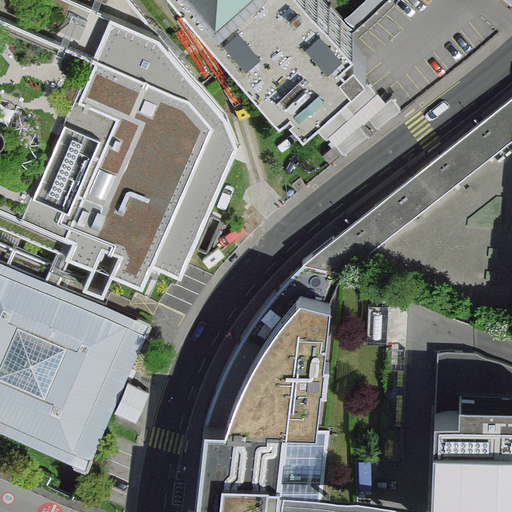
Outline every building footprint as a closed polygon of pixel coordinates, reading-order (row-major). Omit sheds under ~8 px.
[(0,0),(0,221),(70,251),(66,259),(95,271),(87,290),(104,299),(114,278),(142,290),(153,266),(180,279),(236,145),(226,112),(131,0),(0,0)] [(327,0),(169,0),(280,131),(290,122),(295,126),(290,130),(304,145),(370,86),(355,68),(368,57),(355,42),(350,46),(346,41),(351,37),(355,33),(343,19),(327,0)] [(370,86),(304,145),(334,146),(342,155),(394,115),(370,86)] [(511,97),(304,261),(309,262),(343,274),(358,264),(511,143),(511,97)] [(511,143),(358,264),(486,310),(511,312),(511,143)] [(342,155),(334,146),(324,155),(331,164),(342,155)] [(150,322),(0,253),(0,424),(88,463),(117,396),(150,322)] [(224,391),(217,420),(323,434),(335,282),(343,274),(309,262),(291,281),(252,337),(224,391)] [(440,352),(439,416),(461,417),(461,399),(511,400),(511,366),(476,353),(440,352)] [(511,511),(511,400),(461,399),(461,417),(439,416),(435,511),(511,511)] [(204,418),(192,511),(317,511),(327,434),(323,434),(217,420),(204,418)]
